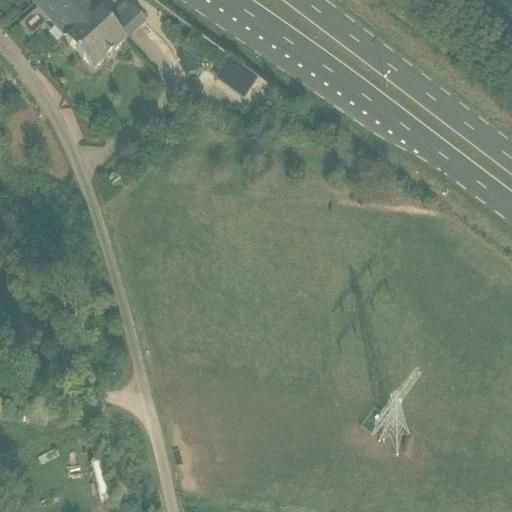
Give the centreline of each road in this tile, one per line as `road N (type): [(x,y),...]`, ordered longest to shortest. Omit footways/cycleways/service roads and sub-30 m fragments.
road 1 (residential): [(145,404),(83,174),(0,48)]
road 2 (secondary): [(227,0),(511,210)]
road 3 (secondary): [(511,158),(303,0)]
road 4 (unclassified): [(145,404),(0,391)]
